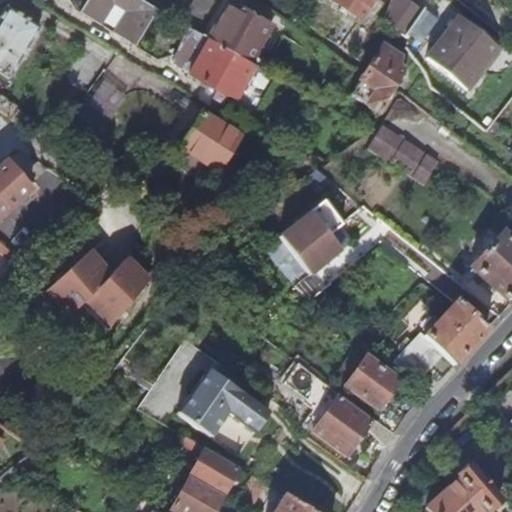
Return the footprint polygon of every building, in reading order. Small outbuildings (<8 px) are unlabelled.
[(155,8),(142,0),(82,0),(76,9),(130,45),(155,8)] [(230,0),(229,0),(208,38),(250,62),(271,23),(230,0)] [(366,16),(378,24),(383,29),(385,27),(388,14),(389,9),(377,1),(377,0),(336,0),(363,19),(366,16)] [(390,0),(389,9),(388,14),(409,30),(427,7),(418,0),(390,0)] [(40,27),(6,6),(0,16),(0,70),(9,77),(40,27)] [(502,47),(461,16),(429,56),(472,89),(502,47)] [(372,32),(378,36),(379,35),(383,29),(378,24),(372,32)] [(383,29),(379,35),(404,52),(409,43),(385,27),(383,29)] [(250,62),(208,38),(189,72),(236,99),(255,65),(250,62)] [(348,96),(377,117),(396,90),(409,72),(403,68),(402,62),(383,48),(348,96)] [(128,87),(108,72),(93,94),(113,108),(128,87)] [(0,95),(0,112),(18,125),(19,124),(21,125),(26,116),(20,112),(21,110),(0,95)] [(112,123),(86,106),(65,136),(91,154),(112,123)] [(205,108),(202,113),(240,138),(243,132),(205,108)] [(240,138),(202,113),(179,148),(218,173),(240,138)] [(403,141),(379,125),(365,147),(388,164),(403,141)] [(303,148),(299,157),(310,163),(321,157),(303,148)] [(254,183),(262,195),(295,172),(288,160),(254,183)] [(0,169),(0,217),(19,201),(29,192),(5,165),(0,169)] [(29,192),(19,201),(25,209),(36,199),(29,192)] [(354,220),(337,195),(289,228),(317,268),(350,245),(339,230),(354,220)] [(511,302),(511,244),(501,234),(470,265),(511,304),(511,302)] [(112,325),(149,280),(123,260),(110,273),(87,251),(45,293),(69,320),(84,306),(112,325)] [(123,260),(149,280),(151,277),(126,257),(123,260)] [(418,333),(394,360),(418,382),(442,356),(454,366),(487,330),(455,302),(422,337),(418,333)] [(344,324),(337,317),(330,324),(338,331),(344,324)] [(363,358),(343,388),(380,412),(399,383),(363,358)] [(289,369),(282,387),(300,393),(306,375),(289,369)] [(255,438),(270,414),(206,371),(173,420),(210,444),(227,419),(255,438)] [(320,372),(316,376),(339,394),(343,389),(320,372)] [(511,425),(486,393),(474,406),(506,442),(511,436),(511,425)] [(395,435),(339,394),(312,432),(346,457),(364,433),(387,451),(395,435)] [(238,471),(185,440),(182,446),(201,457),(187,479),(204,489),(222,499),(238,471)] [(468,466),(456,476),(458,477),(486,510),(487,511),(488,511),(499,502),(468,466)] [(187,479),(174,471),(168,480),(181,488),(187,479)] [(483,511),(486,510),(458,477),(424,508),(427,511),(483,511)] [(204,489),(187,479),(181,488),(169,509),(173,511),(214,511),(222,499),(204,489)] [(235,506),(245,511),(249,511),(265,487),(252,479),(235,506)] [(308,511),(285,498),(276,511),(308,511)] [(148,511),(151,505),(139,499),(136,505),(147,511),(148,511)]
